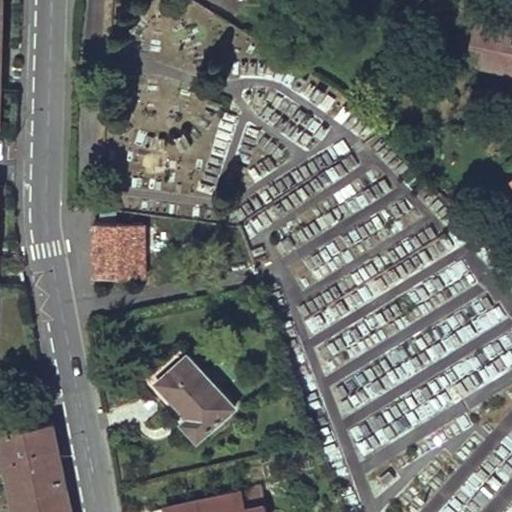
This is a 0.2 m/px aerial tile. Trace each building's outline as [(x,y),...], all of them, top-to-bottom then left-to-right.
[(511,27),(478,21),(473,44),(487,48),(483,67),(511,72),(511,27)] [(272,243),(301,291),(366,253),(368,234),(346,231),(339,236),(320,234),(391,192),(379,171),(372,170),(331,194),(329,209),(321,214),(299,212),(302,193),(296,183),(297,183),(326,186),(360,166),(344,139),(238,202),(253,227),(291,231),(272,243)] [(117,222),(94,222),(94,252),(94,277),(145,276),(145,225),(117,222)] [(236,404),(187,353),(158,379),(181,404),(190,413),(182,421),(199,437),(236,404)] [(70,511),(54,429),(0,439),(0,470),(8,511),(70,511)] [(258,486),(240,491),(244,507),(262,503),(258,486)] [(240,491),(152,510),(152,511),(264,511),(262,503),(244,507),(240,491)] [(462,511),(448,499),(436,511),(462,511)]
